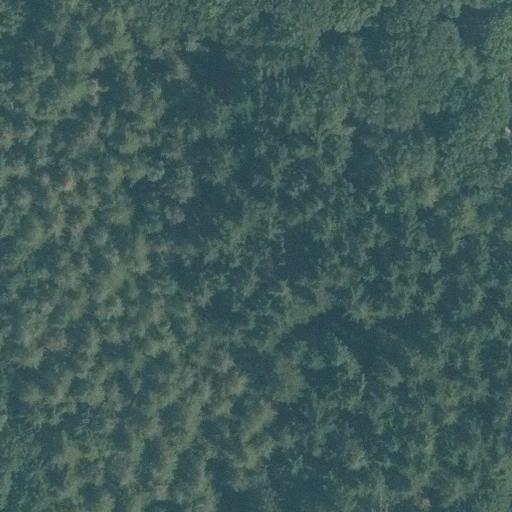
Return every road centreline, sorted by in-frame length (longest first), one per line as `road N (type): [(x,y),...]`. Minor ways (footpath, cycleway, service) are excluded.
road 1 (track): [(18,328),(277,480),(343,475)]
road 2 (track): [(338,0),(511,107)]
